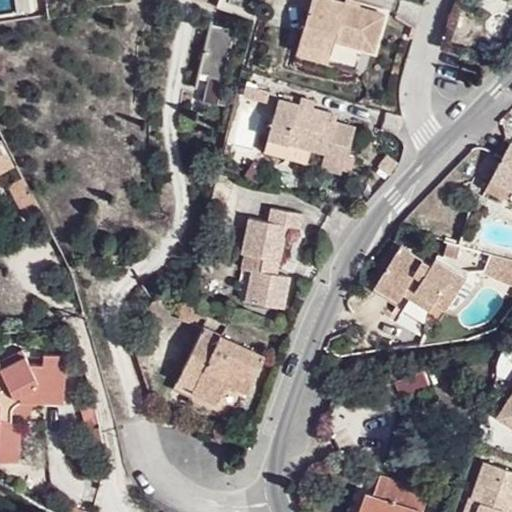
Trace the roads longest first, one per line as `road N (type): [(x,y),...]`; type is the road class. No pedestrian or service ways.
road 1 (tertiary): [(271,511),(269,461),(355,244),(437,149)]
road 2 (residential): [(437,149),(425,131),(416,75),(438,0)]
